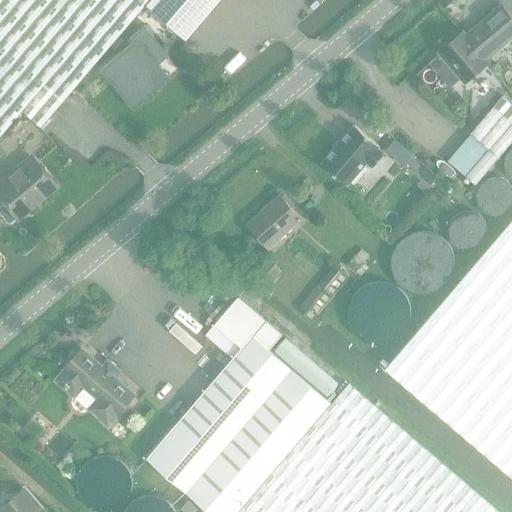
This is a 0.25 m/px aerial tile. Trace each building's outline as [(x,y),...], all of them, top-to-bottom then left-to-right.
[(511,21),(500,7),(465,38),(485,62),(511,38),(511,21)] [(140,36),(106,64),(138,104),(172,75),(159,59),(171,49),(149,21),(136,32),(140,36)] [(488,65),(485,62),(465,38),(461,34),(438,54),(439,55),(430,63),(442,77),(451,70),(464,85),(488,65)] [(470,136),(488,151),(464,178),(475,187),(511,144),(511,108),(501,99),(470,136)] [(381,148),(356,127),(322,166),(348,186),(369,163),(375,168),(386,156),(380,150),(381,148)] [(395,139),(386,150),(404,166),(413,155),(395,139)] [(413,155),(404,166),(422,180),(418,185),(425,191),(438,176),(413,155)] [(30,157),(0,182),(0,202),(1,203),(0,203),(0,216),(6,224),(11,224),(15,221),(16,221),(55,188),(30,157)] [(479,197),(480,202),(482,207),(486,211),(491,213),(497,214),(502,213),(507,210),(511,205),(511,201),(511,192),(511,189),(508,185),(503,182),(498,180),(492,181),(487,183),(483,187),(480,191),(479,197)] [(268,251),(300,222),(279,198),(247,227),(268,251)] [(448,226),(448,232),(449,237),(452,242),(456,246),(462,248),(467,249),(473,247),(478,244),(482,240),(484,234),(484,227),(482,221),(478,217),(472,213),(466,212),(460,213),(455,216),(451,221),(448,226)] [(511,217),(385,365),(511,475),(511,217)] [(417,233),(407,236),(400,242),(395,250),(392,259),(393,269),(396,278),(402,285),(410,290),(419,292),(429,292),(438,288),(446,281),(451,272),(453,262),(451,251),(445,242),(437,236),(427,232),(417,233)] [(355,255),(347,264),(353,269),(359,269),(357,271),(362,276),(369,267),(364,263),(369,256),(361,250),(356,256),(355,255)] [(266,254),(251,270),(261,279),(262,278),(267,284),(282,271),(273,262),(273,261),(266,254)] [(334,266),(298,309),(304,315),(340,271),(334,266)] [(381,284),(370,284),(361,288),(354,294),(349,303),(346,312),(347,322),(351,331),(357,338),(365,343),(375,346),(385,345),(395,340),(403,333),(407,323),(408,312),(406,302),(400,293),(391,287),(381,284)] [(147,458),(205,508),(209,511),(236,511),(330,402),(269,350),(282,334),(237,296),(215,324),(241,347),(147,458)] [(56,382),(74,397),(107,426),(133,396),(82,351),(56,382)] [(503,511),(348,381),(330,402),(236,511),(209,511),(205,508),(201,511),(503,511)] [(137,488),(137,487),(135,479),(133,474),(130,471),(124,466),(115,464),(110,464),(106,465),(101,467),(98,469),(92,477),(91,481),(90,486),(90,491),(92,495),(93,499),(96,503),(103,508),(107,509),(112,510),(117,510),(121,509),(126,506),(129,504),(132,501),(134,497),(136,493),(137,488)] [(41,511),(24,491),(9,504),(0,511),(41,511)] [(189,502),(181,510),(182,511),(197,511),(199,510),(189,502)]
